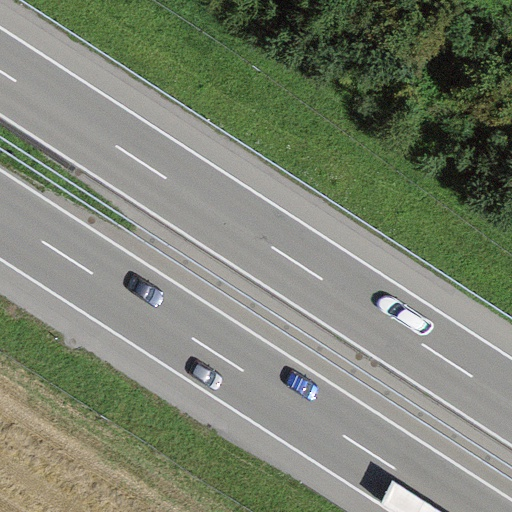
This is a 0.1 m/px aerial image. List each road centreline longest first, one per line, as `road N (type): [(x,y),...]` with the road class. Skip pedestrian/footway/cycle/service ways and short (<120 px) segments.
road 1 (motorway): [(511,401),(0,70)]
road 2 (motorway): [(0,216),(458,511)]
